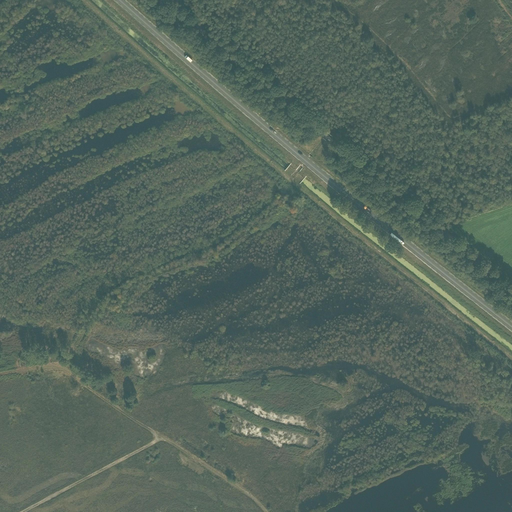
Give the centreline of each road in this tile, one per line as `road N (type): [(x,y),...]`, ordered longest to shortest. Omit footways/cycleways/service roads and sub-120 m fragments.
road 1 (track): [(511,358),(83,0)]
road 2 (primary): [(511,326),(120,0)]
road 3 (unclassified): [(511,293),(164,0)]
road 4 (track): [(19,511),(162,437),(247,490),(266,511)]
road 5 (track): [(0,373),(60,367),(162,437)]
